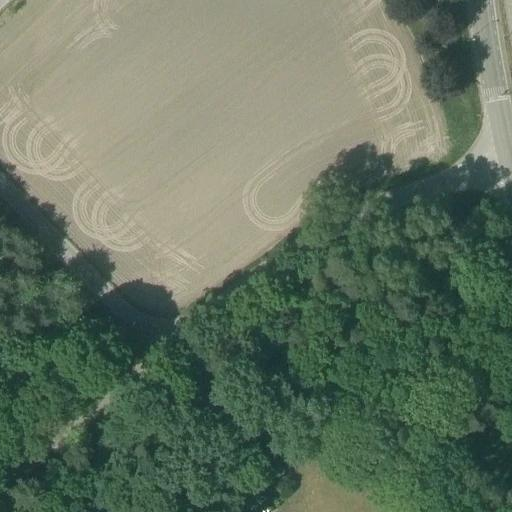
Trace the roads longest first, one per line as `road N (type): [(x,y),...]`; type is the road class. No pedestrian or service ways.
road 1 (unclassified): [(163,352),(341,225),(509,164)]
road 2 (unclassified): [(163,352),(0,184)]
road 3 (unclassified): [(163,352),(0,493)]
road 4 (unknown): [(156,344),(0,481)]
road 5 (secondary): [(509,164),(478,0)]
